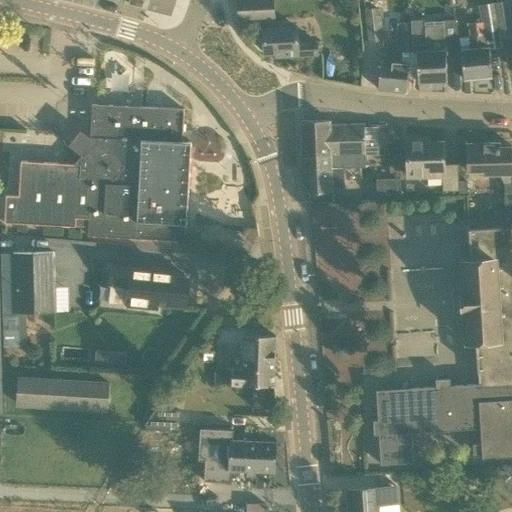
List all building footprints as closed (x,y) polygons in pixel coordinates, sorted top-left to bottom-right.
[(148,0),(147,7),(172,13),(176,0),(148,0)] [(238,0),(240,19),(274,17),(273,0),(238,0)] [(511,28),(508,1),(494,3),(500,46),(502,46),(501,39),(511,37),(511,28)] [(469,36),(459,37),(458,37),(460,43),(461,49),(464,79),(492,76),(490,48),(500,46),(494,3),(479,5),(481,22),(468,23),(469,36)] [(380,15),(378,16),(377,8),(365,10),(368,41),(383,40),(380,15)] [(417,52),(418,73),(418,81),(447,79),(446,49),(445,49),(445,44),(460,43),(458,37),(459,37),(456,20),(443,20),(443,26),(426,27),(425,20),(411,20),(411,22),(410,22),(413,52),(417,52)] [(397,49),(382,47),(378,89),(407,91),(409,63),(402,62),(403,51),(413,52),(410,22),(397,23),(397,49)] [(277,56),(297,55),(317,54),(317,42),(298,43),(297,28),(264,29),(265,53),(276,52),(277,56)] [(184,109),(127,106),(92,104),(90,138),(93,140),(74,164),(21,161),(19,197),(5,196),(4,223),(89,227),(88,236),(185,240),(186,224),(187,224),(188,204),(192,141),(182,141),(184,109)] [(365,155),(365,124),(330,125),(330,120),(301,121),(302,156),(330,155),(347,155),(365,155)] [(459,191),(458,181),(458,164),(444,164),(443,142),(428,143),(428,139),(408,139),(408,177),(429,177),(428,173),(443,173),(443,191),(459,191)] [(204,168),(221,167),(220,142),(203,142),(204,168)] [(483,174),(511,173),(511,146),(500,147),(500,143),(467,143),(467,165),(482,165),(483,174)] [(345,188),(344,168),(365,168),(365,155),(347,155),(330,155),(302,156),(304,193),(333,192),(333,188),(345,188)] [(377,194),(401,194),(400,178),(377,179),(377,194)] [(201,179),(200,195),(215,196),(216,179),(201,179)] [(505,218),(511,217),(511,182),(503,183),(505,218)] [(511,227),(511,229),(502,229),(502,227),(471,229),(469,229),(469,231),(471,260),(464,261),(464,260),(462,260),(462,263),(463,263),(465,291),(463,291),(463,297),(467,297),(467,305),(464,305),(464,311),(466,311),(468,339),(467,339),(467,342),(470,342),(470,341),(476,341),(478,370),(478,372),(480,372),(481,371),(482,383),(451,385),(450,378),(436,379),(436,386),(376,390),(378,420),(374,420),(374,434),(379,434),(381,464),(413,462),(411,432),(481,428),(482,443),(473,444),(474,456),(482,455),(483,458),(511,455),(511,227)] [(7,235),(8,251),(30,249),(29,234),(7,235)] [(55,311),(55,309),(53,251),(20,252),(14,252),(15,307),(15,308),(15,312),(51,311),(55,311)] [(190,278),(173,277),(174,272),(112,266),(110,284),(130,286),(128,305),(158,308),(159,303),(188,306),(190,278)] [(276,335),(272,335),(244,334),(243,369),(217,367),(216,383),(242,385),(274,386),(276,335)] [(114,354),(113,367),(125,368),(125,354),(114,354)] [(18,378),(17,403),(108,409),(110,383),(18,378)] [(155,410),(145,425),(179,426),(180,410),(155,410)] [(276,442),(256,441),(209,439),(210,435),(188,434),(188,436),(194,445),(200,456),(208,457),(207,469),(275,472),(276,442)] [(349,511),(379,511),(379,506),(398,504),(397,485),(348,489),(349,511)] [(256,511),(255,511),(265,511),(266,504),(256,503),(256,511)]
